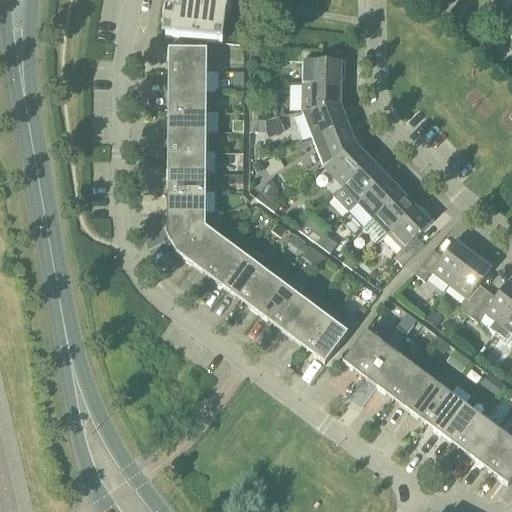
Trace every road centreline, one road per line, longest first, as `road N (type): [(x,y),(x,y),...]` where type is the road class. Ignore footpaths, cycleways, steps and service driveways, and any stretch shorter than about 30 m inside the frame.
road 1 (residential): [(417,494),(160,304),(136,276),(119,227),(122,64),(132,0)]
road 2 (residential): [(511,239),(467,206),(386,120),(377,97),(375,0)]
road 3 (secondary): [(159,511),(95,415),(47,250)]
road 4 (secondary): [(47,250),(82,462),(105,511)]
road 5 (secondary): [(47,250),(19,92)]
